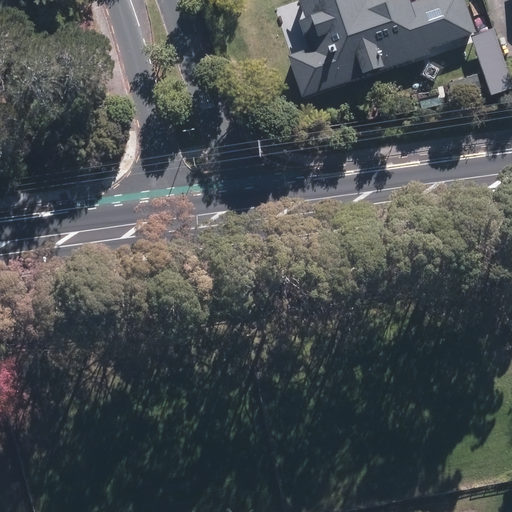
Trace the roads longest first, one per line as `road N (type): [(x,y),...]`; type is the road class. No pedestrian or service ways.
road 1 (secondary): [(511,181),(255,216)]
road 2 (residential): [(174,227),(121,0)]
road 3 (residential): [(175,0),(255,216)]
road 4 (secondary): [(174,227),(0,251)]
